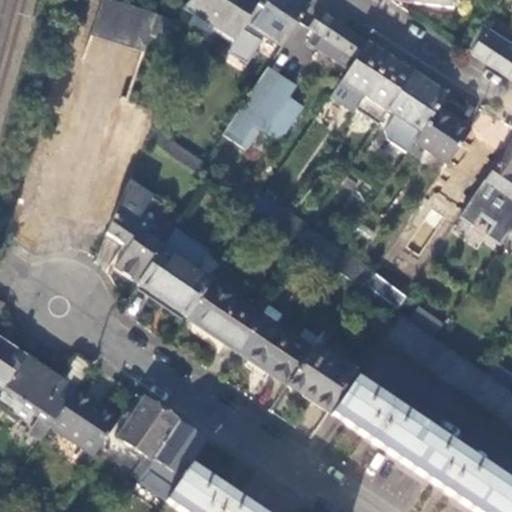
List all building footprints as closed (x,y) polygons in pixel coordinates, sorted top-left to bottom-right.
[(97,0),(95,0),(38,205),(98,222),(156,16),(97,0)] [(199,0),(185,14),(194,16),(209,0),(199,0)] [(248,28),(265,4),(258,0),(209,0),(194,16),(193,17),(192,17),(199,22),(200,20),(237,45),(248,28)] [(282,50),(310,9),(296,0),(267,0),(265,4),(248,28),(282,50)] [(409,0),(409,5),(454,10),(455,0),(409,0)] [(366,47),(320,16),(309,33),(317,38),(312,44),(317,48),(315,51),(333,63),(339,54),(354,64),(366,47)] [(479,31),(505,47),(511,35),(511,32),(487,16),(479,31)] [(511,84),(511,56),(504,52),(507,48),(505,47),(479,31),(467,55),(511,84)] [(366,47),(354,64),(341,84),(364,99),(389,62),(366,47)] [(305,74),(278,55),(222,138),(239,150),(253,128),(278,145),(303,109),(288,99),(305,74)] [(412,77),(389,62),(364,99),(354,113),(377,129),(387,114),(412,77)] [(445,99),(412,77),(387,114),(420,136),(445,99)] [(354,113),(364,99),(341,84),(331,99),(353,115),(354,113)] [(445,99),(420,136),(415,144),(445,163),(475,120),(445,99)] [(430,188),(465,211),(485,183),(486,183),(511,145),(511,142),(511,132),(498,124),(493,132),(475,120),(445,163),(430,188)] [(163,155),(170,145),(152,132),(147,144),(163,155)] [(511,142),(511,145),(486,183),(485,183),(465,211),(460,218),(473,227),(481,214),(494,222),(485,235),(501,246),(511,230),(511,229),(511,142)] [(203,167),(170,145),(163,155),(197,177),(203,167)] [(167,209),(131,184),(121,208),(108,239),(127,251),(114,271),(138,287),(164,250),(147,238),(167,209)] [(252,215),(260,203),(231,184),(224,196),(252,215)] [(286,215),(263,199),(260,203),(252,215),(258,219),(275,230),(286,215)] [(308,230),(286,215),(275,230),(298,245),(308,230)] [(341,253),(308,230),(298,245),(331,268),(341,253)] [(138,287),(188,321),(212,286),(214,284),(164,250),(138,287)] [(375,275),(341,253),(331,268),(330,270),(363,292),(364,291),(373,277),(375,275)] [(397,312),(405,299),(373,277),(364,291),(397,312)] [(188,321),(238,354),(262,319),(212,286),(188,321)] [(511,393),(400,316),(383,339),(511,427),(511,393)] [(238,354),(288,388),(312,353),(262,319),(238,354)] [(0,340),(0,389),(5,393),(27,359),(0,340)] [(288,388),(329,415),(353,378),(332,365),(338,356),(318,343),(312,353),(288,388)] [(54,428),(78,393),(27,359),(5,393),(4,394),(54,428)] [(472,511),(511,511),(511,489),(356,383),(332,417),(472,511)] [(119,422),(78,393),(54,428),(53,430),(95,458),(119,422)] [(154,462),(179,425),(145,401),(118,440),(152,464),(154,462)] [(190,470),(208,444),(179,425),(154,462),(182,482),(190,470)] [(252,511),(190,470),(182,482),(166,505),(176,511),(252,511)]
